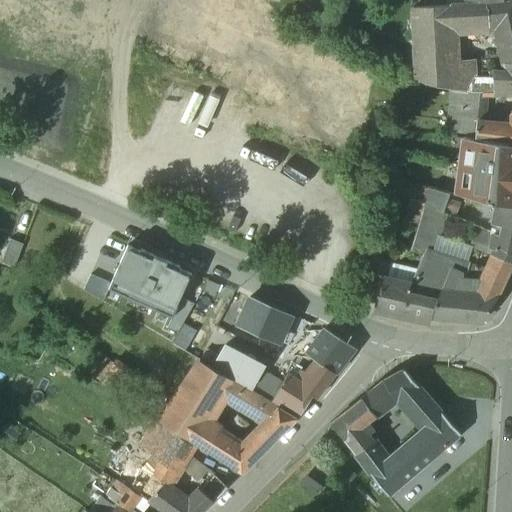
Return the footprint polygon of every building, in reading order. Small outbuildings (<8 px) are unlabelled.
[(511,0),(498,0),(486,2),(485,2),(488,27),(489,36),(499,35),(505,61),(511,61),(511,0)] [(485,3),(451,4),(453,29),(488,27),(485,3)] [(451,4),(413,6),(417,80),(472,91),(472,77),(473,64),(455,65),(453,29),(451,4)] [(511,61),(505,61),(506,71),(492,71),(492,79),(493,91),(511,92),(511,61)] [(492,79),(472,77),(472,91),(493,91),(492,79)] [(511,109),(510,111),(509,122),(476,120),(474,139),(511,144),(511,109)] [(511,144),(474,139),(474,140),(463,138),(463,140),(471,141),(471,143),(472,143),(470,155),(468,155),(467,162),(466,162),(466,165),(460,165),(460,166),(466,167),(465,170),(466,171),(465,178),(472,179),(470,193),(469,196),(456,193),(456,194),(478,200),(511,207),(511,144)] [(450,193),(430,188),(425,206),(443,213),(450,193)] [(511,207),(478,200),(474,218),(496,224),(502,226),(506,227),(497,257),(491,269),(509,272),(511,266),(511,207)] [(443,213),(425,206),(411,250),(424,256),(410,285),(407,293),(436,302),(442,289),(454,290),(458,281),(462,275),(469,278),(473,265),(471,265),(474,250),(441,238),(443,213)] [(493,234),(478,229),(472,247),(488,254),(497,257),(506,227),(502,226),(496,224),(493,234)] [(15,268),(24,247),(12,242),(3,263),(15,268)] [(108,289),(173,319),(181,301),(193,275),(128,245),(110,286),(108,289)] [(478,283),(458,281),(454,290),(483,295),(491,269),(497,257),(488,254),(478,283)] [(391,262),(372,258),(366,284),(378,288),(381,277),(387,279),(391,262)] [(454,290),(442,289),(436,302),(431,317),(481,323),(501,291),(509,272),(491,269),(483,295),(454,290)] [(108,289),(110,286),(92,277),(85,291),(104,299),(108,289)] [(387,279),(381,277),(378,288),(374,310),(415,319),(416,314),(431,317),(436,302),(407,293),(410,285),(387,279)] [(280,343),(291,317),(249,299),(238,325),(280,343)] [(194,307),(181,301),(173,319),(168,330),(178,333),(194,307)] [(325,329),(306,354),(318,362),(336,375),(355,349),(325,329)] [(238,384),(250,391),(259,375),(264,366),(225,346),(213,369),(238,384)] [(88,378),(127,402),(138,384),(100,360),(88,378)] [(213,369),(199,361),(188,379),(180,391),(212,412),(225,392),(238,384),(213,369)] [(288,376),(283,386),(272,402),(299,417),(311,396),(318,399),(336,375),(318,362),(308,376),(301,372),(296,379),(288,376)] [(403,370),(382,382),(361,398),(375,416),(398,399),(415,385),(403,370)] [(250,391),(270,404),(283,386),(259,375),(250,391)] [(250,391),(238,384),(225,392),(270,421),(265,429),(276,440),(297,420),(270,404),(250,391)] [(441,414),(415,385),(398,399),(415,421),(424,428),(441,414)] [(212,412),(180,391),(161,422),(176,432),(206,451),(208,448),(222,427),(209,418),(212,412)] [(361,398),(330,422),(351,449),(368,436),(374,431),(367,423),(375,416),(361,398)] [(459,434),(441,414),(424,428),(417,435),(387,460),(370,475),(387,495),(448,444),(459,434)] [(424,428),(415,421),(409,426),(417,435),(424,428)] [(165,425),(141,467),(170,485),(194,448),(174,435),(176,432),(165,425)] [(248,444),(222,427),(208,448),(242,475),(276,440),(265,429),(254,443),(248,444)] [(368,436),(351,449),(370,475),(387,460),(368,436)] [(170,485),(141,467),(130,487),(149,500),(164,486),(168,488),(170,485)] [(208,484),(201,492),(192,504),(202,511),(204,511),(228,489),(207,468),(200,476),(208,484)] [(123,485),(118,493),(124,497),(129,489),(123,485)] [(164,486),(149,500),(164,511),(202,511),(192,504),(191,504),(168,488),(164,486)] [(129,511),(141,497),(129,489),(124,497),(115,509),(121,511),(129,511)]
